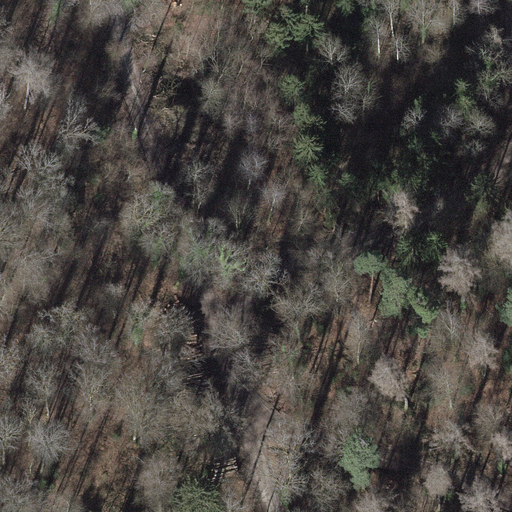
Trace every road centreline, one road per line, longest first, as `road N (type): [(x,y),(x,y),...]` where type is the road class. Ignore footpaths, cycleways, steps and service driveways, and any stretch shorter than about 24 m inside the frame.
road 1 (track): [(274,511),(158,145),(125,0)]
road 2 (track): [(511,159),(477,192),(399,230),(268,272),(195,260)]
road 3 (track): [(511,499),(252,426)]
